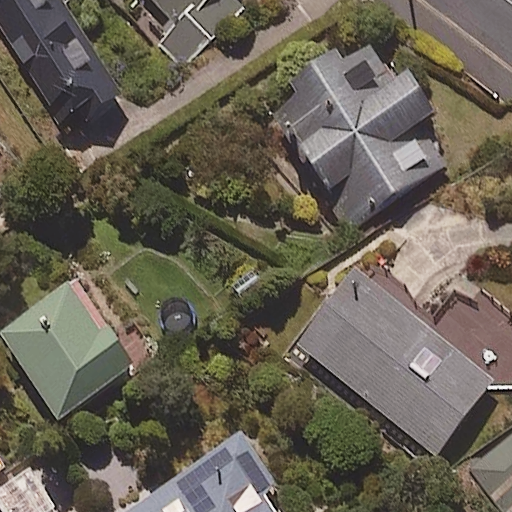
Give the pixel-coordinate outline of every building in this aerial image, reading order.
[(118,95),(60,0),(0,0),(0,28),(62,130),(118,95)] [(134,0),(124,10),(181,69),(244,9),(236,0),(134,0)] [(347,231),(446,165),(419,125),(431,117),(402,75),(390,84),(365,47),(341,63),(330,46),(282,78),(294,96),(268,114),(347,231)] [(493,382),(354,269),(293,345),(432,458),(493,382)] [(145,361),(84,275),(4,333),(64,418),(145,361)] [(273,486),(236,434),(126,511),(270,511),(259,495),(273,486)] [(511,511),(511,437),(473,465),(505,511),(511,511)]
